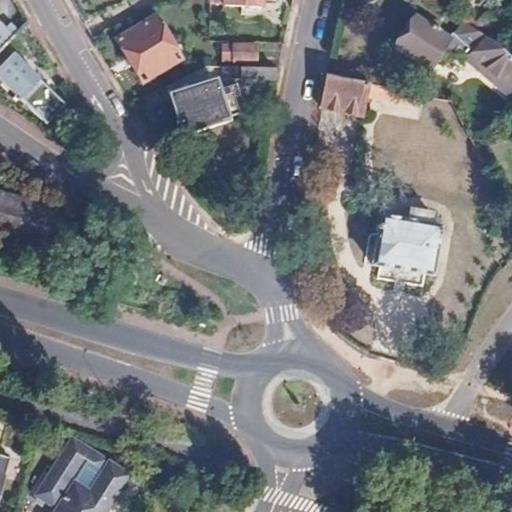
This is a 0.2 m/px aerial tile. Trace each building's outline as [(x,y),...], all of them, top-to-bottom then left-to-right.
[(261,10),(261,0),(222,0),(222,6),(261,10)] [(449,39),(411,15),(390,46),(428,70),(449,39)] [(154,18),(117,42),(144,84),(181,60),(154,18)] [(497,45),(507,33),(492,20),(480,34),(497,45)] [(3,33),(0,30),(0,54),(20,34),(11,25),(3,33)] [(511,59),(497,45),(480,34),(472,44),(479,50),(469,61),(504,92),(511,81),(511,59)] [(255,48),(232,47),(231,62),(254,63),(255,48)] [(66,107),(16,59),(0,74),(0,77),(49,125),(66,107)] [(276,81),(278,70),(224,68),(223,79),(246,79),(246,84),(254,84),(254,80),(276,81)] [(367,84),(328,73),(326,83),(321,108),(362,116),(365,97),(367,84)] [(409,108),(412,95),(367,84),(365,97),(409,108)] [(183,135),(239,117),(232,97),(220,101),(215,85),(171,99),(183,135)] [(57,225),(0,209),(0,237),(44,249),(57,225)] [(435,277),(440,229),(430,227),(431,215),(409,211),(407,224),(379,220),(374,269),(435,277)] [(135,286),(146,262),(136,256),(125,283),(135,286)] [(104,511),(127,476),(69,439),(32,496),(52,508),(49,511),(104,511)] [(0,487),(9,456),(0,453),(0,487)]
